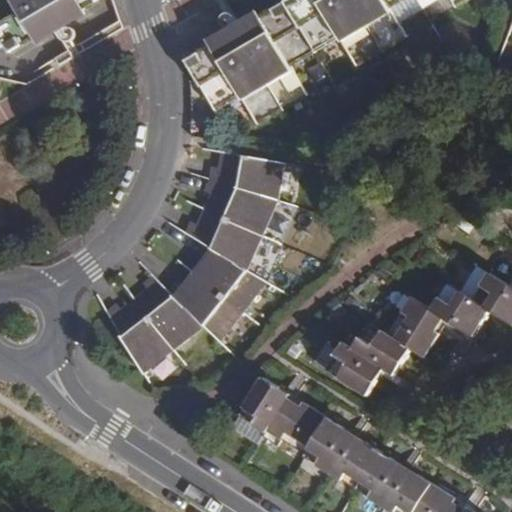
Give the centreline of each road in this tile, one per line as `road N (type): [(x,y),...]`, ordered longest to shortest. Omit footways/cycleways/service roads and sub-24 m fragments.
road 1 (residential): [(140,0),(167,97),(161,159),(116,242),(52,292)]
road 2 (tertiary): [(46,359),(71,404),(234,511)]
